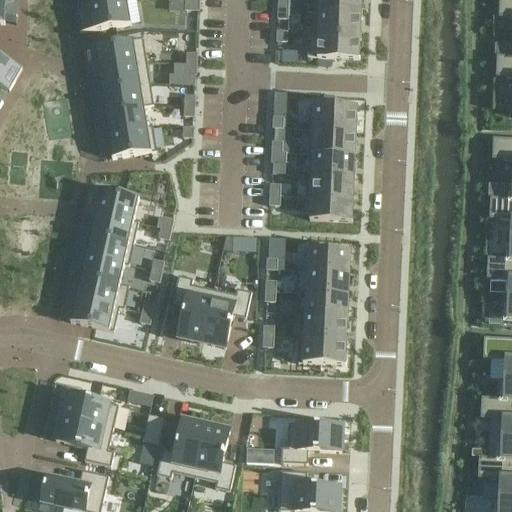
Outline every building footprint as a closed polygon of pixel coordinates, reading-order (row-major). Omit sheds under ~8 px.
[(136,0),(75,10),(79,35),(130,27),(127,2),(136,1),(136,0)] [(86,0),(88,7),(75,9),(75,10),(136,0),(135,0),(86,0)] [(314,0),(314,15),(361,17),(362,2),(361,0),(314,0)] [(511,0),(499,0),(498,20),(511,20),(511,0)] [(278,1),(278,11),(288,12),(289,1),(278,1)] [(199,3),(189,2),(185,2),(184,13),(199,14),(199,3)] [(278,11),(277,22),(281,22),(288,23),(288,12),(278,11)] [(314,15),(313,35),(360,37),(361,25),(361,17),(314,15)] [(277,34),(276,45),(287,45),(287,34),(277,34)] [(308,35),(307,59),(326,60),(337,61),(359,62),(360,37),(313,35),(308,35)] [(142,40),(81,51),(85,74),(146,65),(142,40)] [(196,57),(186,57),(186,68),(196,68),(196,57)] [(0,86),(9,92),(22,70),(0,58),(0,86)] [(511,58),(496,59),(496,80),(511,80),(511,58)] [(146,65),(85,74),(85,76),(98,74),(101,95),(150,87),(146,65)] [(196,68),(186,68),(186,78),(196,78),(196,68)] [(150,87),(101,95),(104,116),(153,108),(150,87)] [(195,99),(184,99),(184,109),(194,110),(195,99)] [(153,108),(104,116),(108,137),(153,131),(152,129),(147,130),(144,110),(153,109),(153,108)] [(308,134),(313,134),(356,136),(356,110),(309,108),(308,134)] [(194,110),(184,109),(184,120),(194,120),(194,110)] [(273,120),(272,131),(283,132),(284,121),(273,120)] [(193,131),(183,130),(183,141),(193,141),(193,131)] [(153,131),(108,137),(112,161),(156,154),(153,131)] [(313,134),(312,155),(355,157),(356,136),(313,134)] [(493,142),(492,162),(511,162),(511,196),(511,202),(511,201),(511,141),(493,141),(493,142)] [(272,144),(271,155),(282,155),(282,145),(272,144)] [(271,155),(271,166),(285,167),(286,156),(282,155),(271,155)] [(312,155),(311,177),(354,179),(355,157),(312,155)] [(305,201),(310,201),(353,203),(354,179),(311,177),(306,177),(305,201)] [(269,188),(269,198),(280,198),(280,188),(269,188)] [(88,189),(83,214),(138,226),(139,225),(134,224),(139,201),(88,189)] [(269,198),(269,209),(280,209),(280,198),(269,198)] [(310,201),(309,223),(352,224),(353,203),(310,201)] [(490,201),(489,222),(511,223),(510,235),(509,261),(511,261),(511,201),(511,202),(499,201),(490,201)] [(83,214),(82,215),(94,218),(90,237),(134,247),(138,226),(83,214)] [(157,230),(161,231),(171,234),(174,224),(159,220),(157,230)] [(161,231),(158,241),(169,244),(171,234),(161,231)] [(90,237),(85,259),(129,268),(134,249),(134,247),(90,237)] [(308,252),(307,274),(349,275),(350,254),(308,252)] [(85,259),(80,279),(129,290),(120,288),(124,269),(129,270),(129,268),(85,259)] [(487,260),(487,281),(508,282),(507,301),(507,323),(511,323),(511,261),(509,261),(487,260)] [(266,262),(266,273),(276,274),(277,262),(266,262)] [(154,264),(151,274),(161,276),(164,267),(154,264)] [(296,297),(305,298),(348,300),(349,275),(307,274),(297,273),(296,297)] [(151,274),(149,284),(159,286),(161,276),(151,274)] [(80,279),(76,300),(124,311),(129,290),(80,279)] [(178,279),(172,306),(185,309),(178,340),(202,346),(213,293),(192,288),(193,282),(178,279)] [(266,284),(265,294),(275,295),(276,284),(266,284)] [(213,293),(202,346),(225,351),(232,319),(245,322),(251,296),(236,292),(235,298),(213,293)] [(265,294),(264,305),(275,306),(275,295),(265,294)] [(305,298),(304,319),(347,321),(348,300),(305,298)] [(76,300),(70,325),(114,335),(119,312),(124,313),(124,311),(76,300)] [(144,305),(142,315),(152,318),(154,308),(144,305)] [(142,315),(139,326),(149,328),(152,318),(142,315)] [(304,319),(303,341),(346,343),(347,321),(304,319)] [(501,320),(489,320),(489,328),(501,328),(501,320)] [(263,329),(263,340),(273,340),(273,330),(263,329)] [(263,340),(262,351),(273,351),(273,340),(263,340)] [(299,341),(298,366),(345,368),(346,343),(303,341),(299,341)] [(484,342),(483,362),(505,363),(503,401),(511,401),(511,341),(484,341),(484,342)] [(66,397),(61,421),(113,433),(113,432),(118,409),(80,400),(66,397)] [(481,400),(480,421),(489,422),(502,422),(501,445),(500,461),(511,461),(511,401),(503,401),(481,400)] [(149,419),(142,446),(158,449),(164,422),(149,419)] [(56,442),(55,444),(87,452),(84,465),(111,471),(114,456),(108,454),(113,433),(61,421),(56,442)] [(162,452),(156,479),(171,482),(172,476),(194,481),(206,429),(182,423),(175,455),(162,452)] [(281,451),(281,467),(307,468),(308,455),(341,456),(342,429),(288,427),(287,451),(281,451)] [(206,429),(194,481),(216,486),(214,492),(230,496),(236,469),(222,466),(229,434),(206,429)] [(472,452),(471,460),(479,460),(484,460),(485,452),(479,452),(472,452)] [(479,460),(478,481),(479,481),(499,482),(498,503),(497,511),(511,511),(511,461),(500,461),(488,460),(484,460),(479,460)] [(42,505),(42,506),(56,509),(68,511),(101,511),(109,480),(82,474),(79,487),(47,480),(47,483),(42,505)] [(307,476),(280,474),(277,511),(338,511),(339,491),(306,489),(307,476)]
